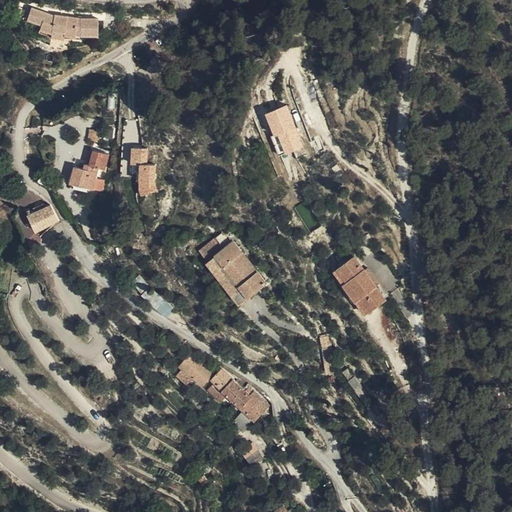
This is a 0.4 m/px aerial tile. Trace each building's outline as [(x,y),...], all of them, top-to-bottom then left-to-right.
[(57,17),(30,1),(23,14),(37,25),(34,30),(48,39),(79,45),(80,36),(97,39),(99,23),(57,17)] [(287,106),(264,115),(273,137),(278,136),(286,156),(304,149),(287,106)] [(97,140),(85,137),(83,148),(95,151),(97,140)] [(148,149),(130,149),(131,166),(136,166),(136,163),(140,163),(140,196),(156,195),(156,166),(148,166),(148,149)] [(78,177),(74,176),(69,175),(66,193),(98,197),(100,188),(90,186),(94,174),(100,177),(102,162),(88,158),(84,173),(79,172),(78,177)] [(56,221),(48,204),(26,215),(34,232),(56,221)] [(263,281),(234,240),(206,259),(235,302),(263,281)] [(380,304),(374,288),(368,271),(363,257),(342,265),(359,313),(380,304)] [(368,271),(374,288),(378,286),(372,270),(368,271)] [(269,352),(263,345),(258,351),(265,357),(269,352)] [(211,383),(191,359),(177,371),(196,394),(211,383)] [(208,387),(235,420),(244,430),(246,431),(260,418),(247,401),(243,404),(219,377),(208,387)] [(244,430),(235,420),(225,429),(234,440),(244,430)] [(238,470),(247,460),(242,454),(232,463),(238,470)] [(255,469),(247,460),(238,470),(245,478),(255,469)]
